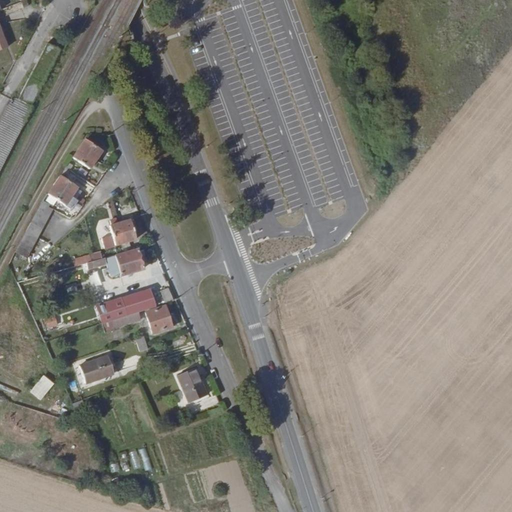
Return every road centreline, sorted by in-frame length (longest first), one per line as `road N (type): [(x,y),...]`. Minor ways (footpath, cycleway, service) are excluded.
road 1 (tertiary): [(232,258),(175,102),(126,0)]
road 2 (tertiary): [(313,511),(232,258)]
road 3 (residential): [(179,277),(285,511)]
road 4 (track): [(0,267),(85,115),(113,99)]
road 5 (residential): [(135,160),(179,277)]
